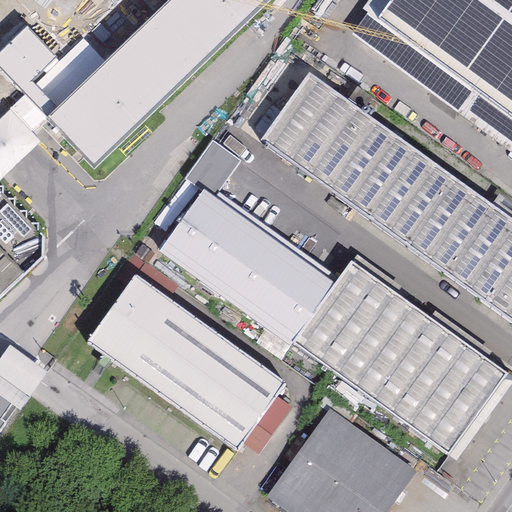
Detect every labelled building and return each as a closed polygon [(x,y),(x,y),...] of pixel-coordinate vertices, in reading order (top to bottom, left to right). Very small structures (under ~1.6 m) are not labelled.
[(0,0),(0,127),(135,0),(0,0)] [(262,0),(179,0),(52,122),(92,163),(262,0)] [(511,0),(373,0),(366,10),(511,115),(511,0)] [(269,133),(307,68),(292,59),(254,124),(269,133)] [(511,225),(309,80),(262,144),(511,322),(511,225)] [(51,241),(0,186),(0,305),(49,261),(51,241)] [(334,290),(204,194),(158,256),(289,352),(295,344),(334,290)] [(508,381),(352,265),(334,290),(295,344),(450,459),(508,381)] [(284,389),(136,280),(89,343),(237,452),(284,389)] [(389,511),(416,475),(333,418),(276,501),(292,511),(389,511)]
